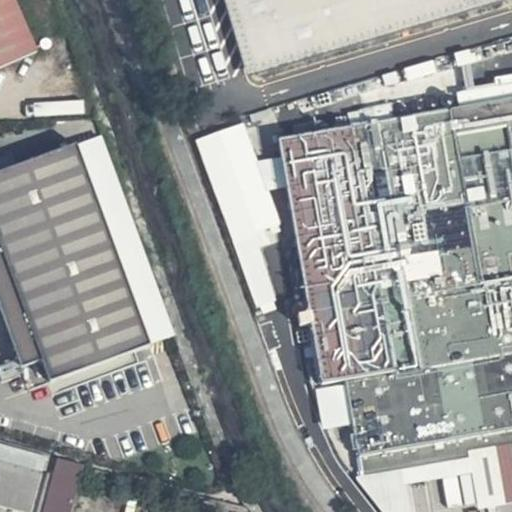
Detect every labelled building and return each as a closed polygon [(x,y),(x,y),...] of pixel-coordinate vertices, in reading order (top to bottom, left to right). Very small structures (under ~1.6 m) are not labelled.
[(0,0),(0,71),(37,56),(11,0),(0,0)] [(511,1),(511,0),(227,0),(250,78),(511,1)] [(458,113),(281,143),(282,160),(259,162),(244,129),(201,146),(230,243),(256,316),(277,312),(263,255),(281,243),(280,229),(295,227),(301,272),(306,311),(321,310),(327,335),(311,324),(302,333),(304,362),(314,361),(319,384),(314,392),(322,425),(351,421),(357,450),(359,477),(386,511),(410,511),(404,481),(473,469),(481,504),(511,498),(511,78),(493,83),(494,92),(457,98),(458,113)] [(76,154),(0,181),(0,310),(23,374),(42,369),(50,392),(150,355),(76,154)] [(72,511),(84,461),(57,454),(44,511),(72,511)] [(32,511),(41,469),(0,458),(0,509),(12,511),(32,511)]
